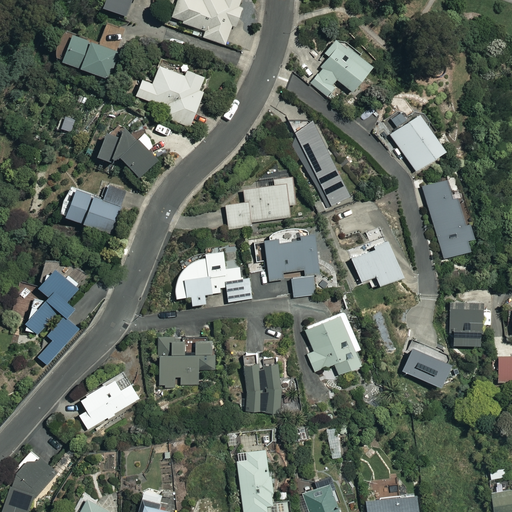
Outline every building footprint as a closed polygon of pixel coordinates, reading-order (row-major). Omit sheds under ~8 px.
[(140,0),(110,0),(107,11),(129,19),(135,0),(140,2),(140,0)] [(187,22),(186,25),(207,33),(205,38),(227,46),(235,23),(238,24),(246,0),(206,0),(205,3),(197,0),(181,0),(175,18),(187,22)] [(120,54),(66,34),(57,61),(110,81),(120,54)] [(368,61),(332,36),(322,51),(326,54),(315,70),(317,71),(309,83),(326,95),(333,86),(329,83),(334,77),(349,88),(368,61)] [(188,79),(162,69),(156,86),(146,82),(139,98),(171,110),(168,118),(193,128),(206,95),(203,93),(208,80),(190,73),(188,79)] [(306,110),(279,124),(322,209),(349,195),(306,110)] [(441,146),(415,111),(387,131),(413,167),(441,146)] [(160,145),(149,136),(142,142),(142,138),(130,133),(126,141),(112,136),(102,160),(116,165),(117,161),(130,166),(144,181),(162,165),(152,155),(160,145)] [(293,202),(289,173),(271,176),(272,182),(240,186),(242,200),(223,202),(227,228),(250,224),(250,221),(289,216),(287,203),(293,202)] [(469,247),(446,175),(419,184),(442,255),(469,247)] [(129,193),(112,186),(106,202),(72,190),(62,217),(114,236),(129,193)] [(267,279),(281,277),(280,270),(301,266),(303,273),(288,276),(292,296),(314,292),(310,271),(316,271),(308,226),(260,234),(267,279)] [(398,268),(381,237),(347,256),(360,279),(371,272),(376,281),(398,268)] [(204,292),(220,291),(220,286),(224,286),(225,299),(252,298),(247,276),(242,276),(237,264),(224,264),(220,246),(202,249),(204,256),(193,257),(184,261),(177,269),(175,273),(172,283),(174,293),(188,293),(189,302),(204,302),(204,292)] [(82,294),(60,273),(43,290),(53,299),(40,312),(36,308),(29,316),(33,319),(26,326),(36,336),(60,312),(66,318),(49,335),(54,340),(37,356),(46,365),(79,331),(71,324),(81,314),(71,305),(82,294)] [(447,308),(448,330),(451,330),(451,343),(477,343),(477,331),(479,331),(479,307),(447,308)] [(357,346),(340,309),(302,327),(313,350),(305,353),(313,370),(332,361),(336,371),(357,361),(351,348),(357,346)] [(180,336),(157,336),(157,384),(164,384),(164,389),(174,389),(174,375),(180,375),(180,386),(197,386),(197,368),(212,368),(212,353),(210,353),(210,338),(194,338),(194,351),(180,351),(180,336)] [(437,378),(447,353),(410,339),(401,364),(437,378)] [(511,351),(495,352),(496,383),(511,382),(511,351)] [(261,354),(241,355),(245,408),(279,411),(277,386),(291,385),(291,378),(277,379),(276,361),(261,362),(261,354)] [(87,429),(106,418),(109,422),(117,417),(115,413),(139,398),(129,381),(119,387),(111,375),(77,395),(85,408),(77,412),(87,429)] [(451,395),(433,395),(433,408),(451,408),(451,395)] [(337,427),(326,428),(329,457),(341,455),(337,427)] [(270,500),(262,444),(243,446),(244,456),(234,458),(242,511),(265,508),(265,511),(287,511),(285,497),(270,500)] [(30,511),(36,496),(57,472),(31,449),(10,472),(13,475),(2,509),(10,511),(30,511)] [(337,511),(324,474),(314,477),(316,485),(301,491),(308,511),(337,511)] [(511,511),(511,484),(487,488),(490,511),(511,511)] [(414,511),(410,489),(363,497),(365,511),(414,511)] [(114,511),(84,496),(76,511),(114,511)] [(168,511),(170,509),(141,501),(137,511),(168,511)]
